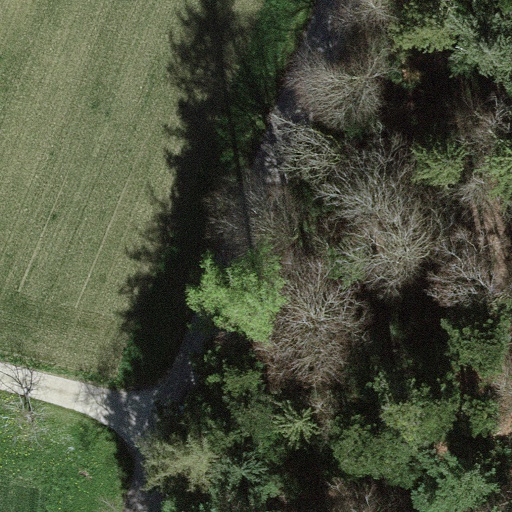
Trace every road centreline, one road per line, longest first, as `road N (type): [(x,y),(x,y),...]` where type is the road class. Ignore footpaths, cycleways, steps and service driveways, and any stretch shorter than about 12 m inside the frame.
road 1 (unclassified): [(342,0),(146,511)]
road 2 (track): [(243,251),(398,273),(511,276)]
road 3 (track): [(253,228),(511,164)]
